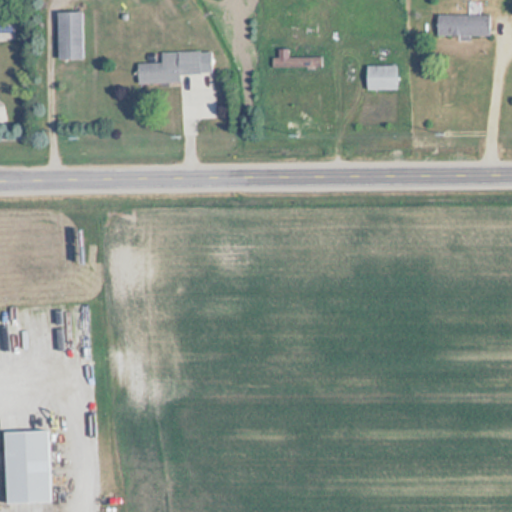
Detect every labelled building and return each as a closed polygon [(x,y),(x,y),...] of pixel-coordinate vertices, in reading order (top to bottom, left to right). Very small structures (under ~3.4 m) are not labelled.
[(56,61),(81,61),(81,13),(56,13),(56,61)] [(489,37),(489,16),(436,16),(436,37),(489,37)] [(179,74),(212,74),(211,52),(161,53),(161,63),(137,64),(138,85),(179,84),(179,74)] [(320,58),(271,58),(271,68),(320,68),(320,58)] [(396,91),(396,66),(366,66),(366,91),(396,91)] [(3,431),(4,503),(49,503),(48,430),(3,431)]
